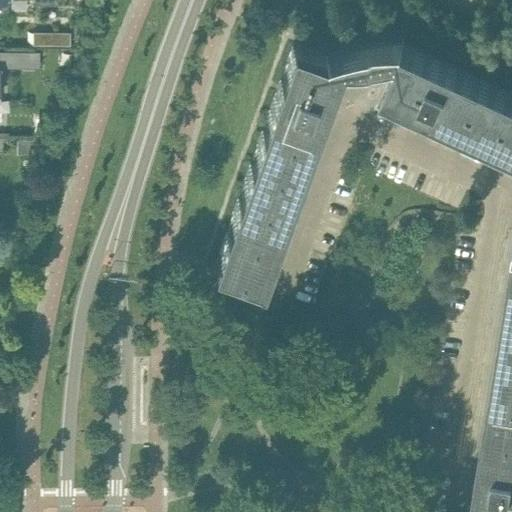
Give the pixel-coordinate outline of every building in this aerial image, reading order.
[(334,16),(330,28),(345,34),(349,22),(334,16)] [(70,31),(53,30),(54,44),(70,44),(70,31)] [(275,95),(214,265),(257,280),(318,111),(328,115),(335,95),(325,91),(337,57),(294,42),(275,95)] [(511,96),(401,46),(382,87),(414,102),(412,106),(430,114),(432,110),(511,146),(511,96)] [(18,48),(17,62),(34,62),(34,48),(18,48)] [(37,138),(17,138),(17,152),(37,152),(37,138)] [(511,511),(511,289),(475,511),(511,511)]
